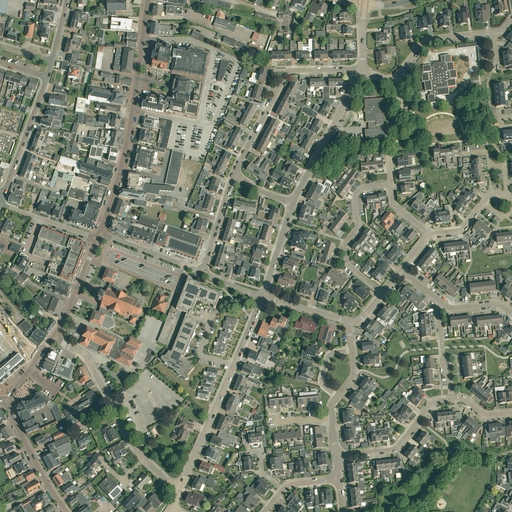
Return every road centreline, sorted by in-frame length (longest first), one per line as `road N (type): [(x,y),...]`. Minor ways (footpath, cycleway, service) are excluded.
road 1 (residential): [(235,176),(291,72),(362,71)]
road 2 (unclassified): [(146,460),(92,365),(53,337)]
road 3 (residential): [(382,293),(352,268),(346,246),(356,232),(359,191),(392,185)]
road 4 (unclassified): [(292,202),(362,71)]
road 5 (unclassified): [(179,492),(233,363)]
road 6 (residential): [(336,457),(393,451),(429,405),(451,399)]
road 7 (secondary): [(99,233),(132,110)]
road 8 (secondary): [(63,511),(8,399)]
road 9 (residential): [(4,193),(46,77)]
